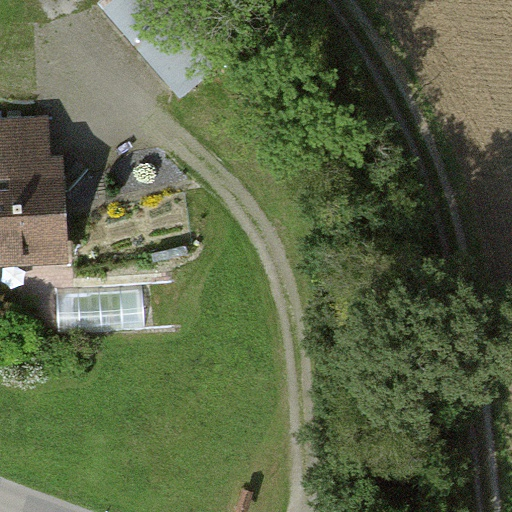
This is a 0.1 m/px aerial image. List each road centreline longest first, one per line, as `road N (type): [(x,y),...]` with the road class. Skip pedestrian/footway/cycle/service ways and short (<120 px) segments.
road 1 (track): [(311,511),(299,311),(265,227),(67,0)]
road 2 (track): [(497,511),(494,410),(466,220),(406,74),(351,0)]
